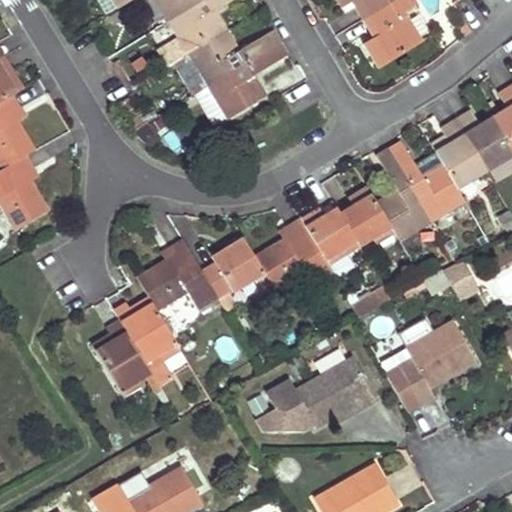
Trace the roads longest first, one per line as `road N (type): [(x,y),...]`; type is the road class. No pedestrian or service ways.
road 1 (residential): [(511,19),(356,128),(237,189),(121,157)]
road 2 (residential): [(121,157),(25,0)]
road 3 (residential): [(121,157),(82,265),(51,282)]
